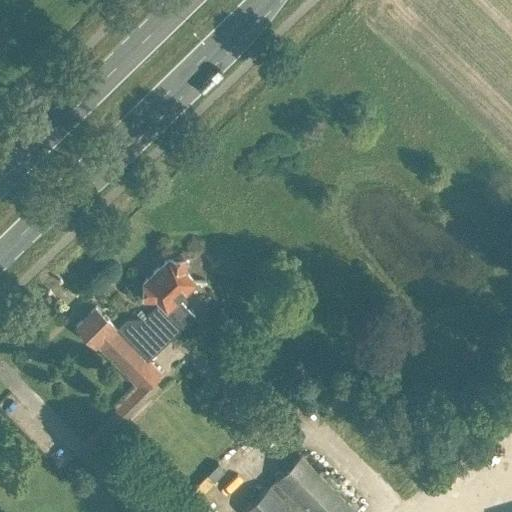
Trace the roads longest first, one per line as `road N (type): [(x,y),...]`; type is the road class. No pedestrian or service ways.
road 1 (primary): [(0,270),(272,0)]
road 2 (primary): [(199,0),(0,192)]
road 3 (unclassified): [(144,511),(0,366)]
